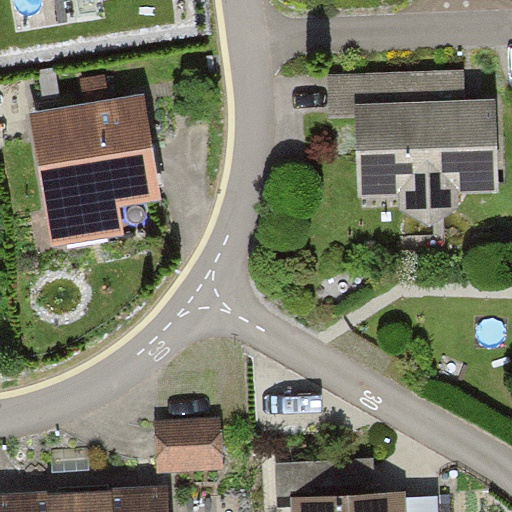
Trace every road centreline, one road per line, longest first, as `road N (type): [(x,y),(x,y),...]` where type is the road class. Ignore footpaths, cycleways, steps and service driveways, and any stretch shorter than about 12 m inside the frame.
road 1 (residential): [(511,475),(209,298)]
road 2 (residential): [(209,298),(239,218),(252,144),(241,0)]
road 3 (residential): [(0,420),(65,406),(144,355),(209,298)]
